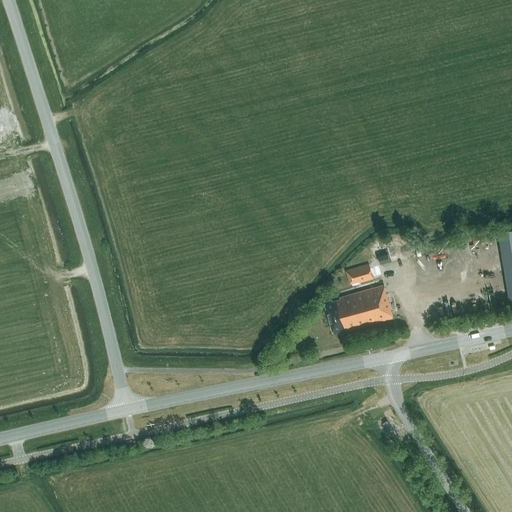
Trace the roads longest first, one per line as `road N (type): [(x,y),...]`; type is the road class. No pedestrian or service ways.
road 1 (tertiary): [(127,409),(9,0)]
road 2 (secondary): [(127,409),(385,357)]
road 3 (unclassified): [(465,511),(398,407),(385,357)]
road 4 (secondary): [(0,439),(127,409)]
road 5 (secondary): [(385,357),(511,330)]
